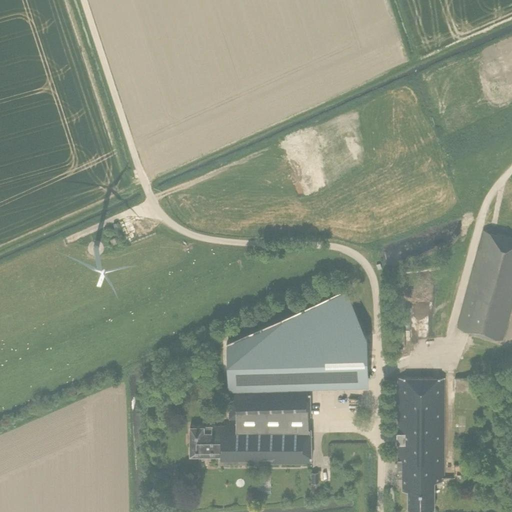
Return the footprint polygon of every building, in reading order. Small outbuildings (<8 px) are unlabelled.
[(502,338),(511,301),(511,237),(484,230),(458,326),(502,338)] [(368,370),(367,335),(347,288),(228,341),(229,380),(229,386),(229,389),(310,387),(325,380),(325,379),(335,375),(335,376),(346,371),(347,371),(347,370),(359,370),(368,370)] [(404,348),(404,332),(396,332),(396,348),(404,348)] [(462,481),(461,454),(453,454),(454,476),(445,476),(445,377),(398,377),(398,477),(403,477),(403,490),(408,490),(408,508),(418,508),(417,511),(425,511),(425,508),(434,508),(434,481),(443,481),(462,481)] [(471,377),(454,377),(455,391),(471,391),(471,377)] [(312,463),(310,389),(229,392),(229,421),(224,421),(224,425),(204,425),(190,425),(190,454),(221,454),(221,463),(312,463)]
